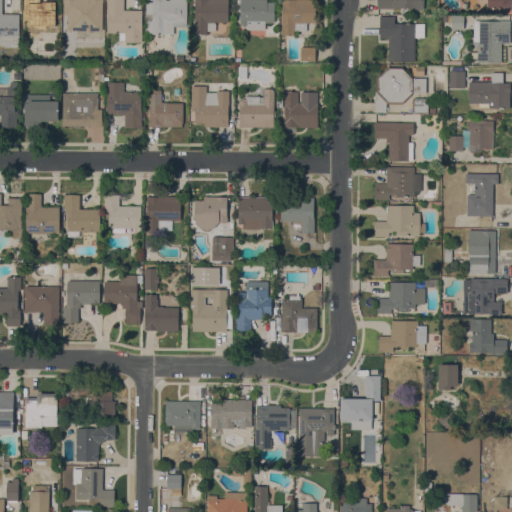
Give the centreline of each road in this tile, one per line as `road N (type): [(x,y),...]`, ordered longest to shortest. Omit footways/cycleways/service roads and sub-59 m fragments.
road 1 (residential): [(338,355),(344,0)]
road 2 (residential): [(338,355),(315,372),(0,358)]
road 3 (residential): [(339,164),(0,160)]
road 4 (residential): [(146,511),(147,367)]
